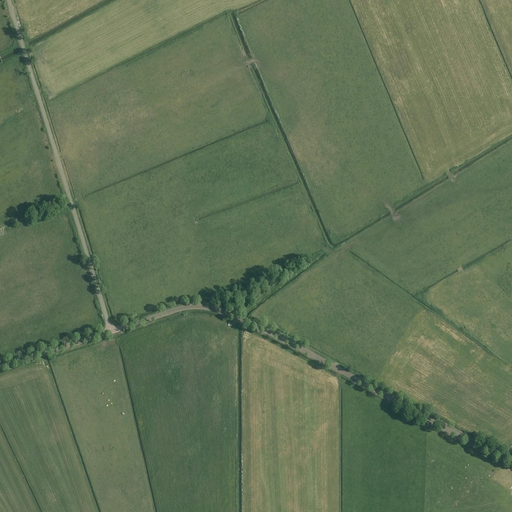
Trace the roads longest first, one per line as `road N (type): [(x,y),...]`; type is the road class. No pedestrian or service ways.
road 1 (tertiary): [(511,459),(217,309),(187,306),(110,332)]
road 2 (unclassified): [(110,332),(8,0)]
